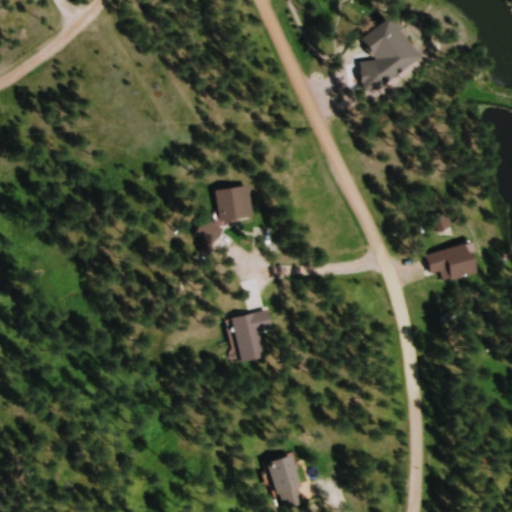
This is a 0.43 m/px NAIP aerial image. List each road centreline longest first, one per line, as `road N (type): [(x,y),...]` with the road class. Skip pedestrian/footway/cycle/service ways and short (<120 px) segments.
road 1 (residential): [(259,0),(393,299),(411,397),(409,511)]
road 2 (residential): [(109,0),(0,91)]
